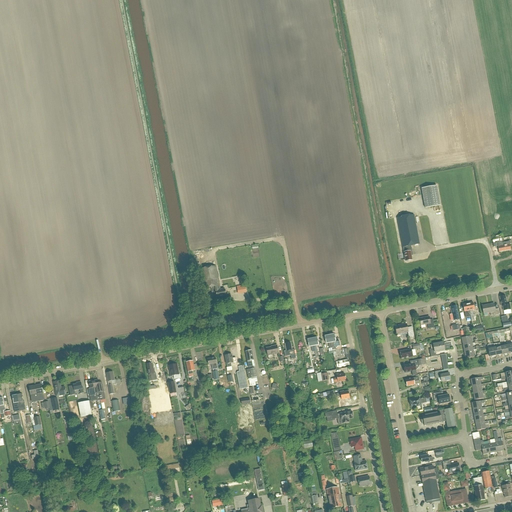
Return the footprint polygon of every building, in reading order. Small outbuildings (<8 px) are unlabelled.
[(425,208),(440,206),(436,186),(421,189),(425,208)] [(413,256),(411,246),(420,244),(414,215),(397,218),(403,253),(404,253),(405,262),(412,260),(411,256),(413,256)] [(505,251),(502,239),(502,235),(496,237),(496,240),(492,241),(494,248),(498,247),(499,253),(505,251)] [(502,239),(505,251),(511,250),(510,244),(511,243),(511,237),(503,239),(502,239)] [(279,253),(267,255),(268,260),(275,259),(276,262),(280,261),(279,253)] [(202,269),(199,269),(203,289),(212,287),(213,290),(212,291),(213,296),(216,295),(217,298),(226,296),(225,289),(220,290),(219,286),(220,286),(216,266),(206,268),(202,269)] [(236,286),(237,294),(246,292),(244,284),(236,286)] [(507,305),(505,297),(500,297),(501,307),(503,306),(503,311),(510,310),(509,305),(507,305)] [(495,310),(494,304),(482,306),(483,314),(490,313),(491,317),(500,315),(498,309),(495,310)] [(457,313),(456,306),(450,307),(452,314),(454,321),(459,320),(458,313),(457,313)] [(430,320),(429,317),(419,319),(421,326),(427,324),(428,326),(428,329),(434,328),(434,325),(433,320),(430,320)] [(407,328),(406,324),(395,327),(397,334),(408,332),(409,337),(414,336),(412,327),(407,328)] [(463,345),(472,344),(471,337),(462,338),(463,345)] [(291,347),(290,343),(285,344),(286,348),(286,351),(284,351),(285,357),(290,356),(291,360),(296,359),(295,355),(294,350),(292,350),(291,347)] [(431,357),(436,356),(435,352),(445,351),(443,343),(433,345),(434,349),(429,350),(431,357)] [(472,344),(463,345),(464,352),(473,350),(472,344)] [(502,355),(501,347),(497,348),(496,344),(494,344),(494,348),(496,356),(502,355)] [(268,355),(278,354),(277,346),(271,347),(267,348),(268,355)] [(413,357),(411,350),(400,352),(401,359),(409,357),(409,358),(413,357)] [(473,350),(464,352),(466,359),(475,357),(473,350)] [(246,352),(247,357),(246,357),(248,368),(252,367),(255,367),(254,361),(253,361),(252,356),(251,351),(246,352)] [(232,359),(231,355),(225,356),(226,364),(227,368),(231,367),(231,363),(233,363),(236,362),(237,361),(236,359),(235,358),(232,359)] [(216,362),(215,358),(208,359),(209,365),(211,365),(212,370),(217,370),(217,367),(216,362)] [(152,366),(151,364),(147,365),(148,370),(147,370),(148,375),(149,375),(150,382),(157,380),(156,373),(155,373),(153,365),(152,366)] [(415,370),(415,368),(414,364),(411,365),(411,364),(403,366),(404,369),(403,369),(404,372),(404,371),(404,372),(412,371),(412,375),(412,376),(413,376),(416,375),(415,370)] [(179,375),(177,365),(169,366),(171,376),(174,376),(175,379),(181,378),(180,374),(179,375)] [(248,379),(257,377),(255,368),(246,370),(248,379)] [(442,375),(441,371),(435,372),(436,379),(440,378),(441,382),(450,381),(449,373),(442,375)] [(507,379),(511,378),(511,371),(506,373),(506,377),(501,378),(501,381),(507,380),(507,379)] [(238,375),(241,390),(248,388),(244,372),(239,373),(238,375)] [(346,381),(345,374),(340,375),(339,374),(336,375),(337,378),(333,379),(334,383),(337,382),(337,383),(346,381)] [(418,380),(417,377),(407,380),(407,382),(406,382),(407,386),(414,385),(420,384),(419,380),(418,380)] [(481,385),(480,381),(483,380),(483,377),(470,380),(472,387),(481,385)] [(508,386),(511,384),(511,378),(507,379),(507,380),(507,383),(502,384),(502,387),(508,386)] [(104,392),(102,386),(102,383),(99,384),(98,380),(93,381),(95,388),(96,388),(97,393),(99,393),(100,400),(105,399),(104,392)] [(61,388),(60,381),(53,382),(56,397),(66,395),(65,387),(61,388)] [(96,395),(95,388),(93,381),(89,382),(90,389),(88,389),(90,396),(91,402),(97,401),(96,395)] [(82,388),(81,384),(81,382),(76,383),(77,385),(73,385),(73,386),(69,387),(70,396),(75,395),(75,391),(80,390),(81,394),(84,393),(83,388),(82,388)] [(170,394),(176,393),(174,382),(168,383),(170,394)] [(482,392),(481,387),(485,387),(484,384),(481,385),(472,387),(473,394),(482,392)] [(511,384),(508,386),(509,389),(503,390),(504,393),(511,391),(511,384)] [(35,386),(38,401),(44,400),(41,385),(35,386)] [(35,402),(38,401),(35,386),(29,387),(30,395),(31,400),(34,400),(35,402)] [(482,392),(473,394),(474,401),(483,399),(483,394),(486,394),(485,391),(482,392)] [(150,398),(151,398),(153,402),(158,401),(156,392),(149,394),(150,398)] [(508,400),(511,399),(511,392),(506,394),(507,397),(502,398),(502,401),(508,400)] [(441,397),(440,393),(433,394),(434,402),(439,401),(439,405),(450,403),(448,395),(441,397)] [(23,401),(21,395),(17,395),(20,411),(25,410),(24,401),(23,401)] [(59,411),(58,406),(57,398),(50,399),(53,412),(59,411)] [(419,400),(419,398),(410,400),(411,407),(417,406),(417,407),(421,406),(420,404),(429,403),(428,398),(419,400)] [(509,406),(511,405),(511,399),(508,400),(508,403),(503,404),(503,407),(509,406)] [(113,412),(120,411),(118,400),(111,401),(113,412)] [(482,409),(481,404),(484,404),(484,401),(471,403),(473,410),(482,409)] [(81,417),(92,415),(89,402),(78,404),(81,417)] [(483,416),(483,415),(482,411),(485,410),(485,408),(482,409),(473,410),(474,417),(483,416)] [(452,412),(452,409),(444,411),(439,412),(439,411),(422,415),(422,418),(421,418),(420,418),(421,424),(422,424),(423,423),(424,426),(441,423),(446,422),(448,428),(455,427),(453,415),(455,415),(454,412),(452,412)] [(327,421),(335,419),(338,419),(337,411),(326,413),(327,421)] [(342,424),(349,423),(349,419),(353,418),(352,412),(340,414),(342,424)] [(484,422),(484,418),(487,417),(486,415),(483,415),(483,416),(474,417),(475,424),(484,422)] [(484,422),(475,424),(477,431),(486,429),(485,425),(488,424),(488,422),(484,422)] [(363,449),(362,442),(361,438),(357,439),(350,440),(351,448),(355,447),(355,451),(363,449)] [(495,443),(497,452),(504,451),(502,442),(497,443),(497,439),(494,440),(495,443)] [(488,444),(484,445),(483,440),(480,441),(481,443),(481,446),(483,455),(490,453),(488,444)] [(495,443),(490,444),(490,441),(487,441),(488,444),(490,453),(497,452),(495,443)] [(333,452),(334,460),(342,459),(341,455),(339,455),(338,451),(333,452)] [(362,462),(361,455),(354,457),(355,463),(354,463),(356,472),(367,469),(365,461),(362,462)] [(450,465),(449,461),(442,463),(444,470),(448,469),(449,473),(460,471),(458,464),(450,465)] [(434,474),(433,467),(420,469),(426,502),(440,499),(436,480),(438,480),(436,473),(434,474)] [(259,491),(264,490),(260,469),(254,471),(259,491)] [(481,473),(482,478),(483,486),(484,489),(492,488),(489,472),(481,473)] [(360,487),(370,485),(369,477),(358,479),(360,487)] [(482,486),(483,486),(482,478),(479,478),(473,479),(474,487),(475,494),(476,494),(477,499),(476,499),(477,502),(484,500),(483,491),(482,486)] [(450,493),(448,483),(442,484),(444,495),(445,494),(448,507),(468,503),(466,490),(450,493)] [(338,509),(338,508),(342,507),(338,487),(326,490),(330,509),(334,508),(335,510),(338,509)] [(211,501),(212,507),(223,504),(221,499),(211,501)] [(260,506),(259,499),(248,501),(249,506),(247,506),(248,509),(242,510),(242,511),(262,511),(262,506),(260,506)]
